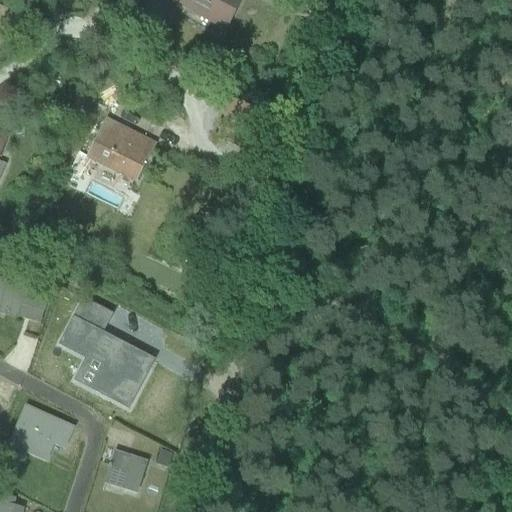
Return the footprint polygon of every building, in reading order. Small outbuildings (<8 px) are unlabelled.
[(179,0),(178,3),(184,6),(183,9),(224,31),(240,0),(179,0)] [(216,140),(249,152),(264,115),(231,102),(216,140)] [(87,159),(135,183),(154,145),(107,121),(87,159)] [(0,310),(5,312),(4,316),(16,319),(20,305),(43,312),(49,293),(0,278),(0,310)] [(45,279),(43,287),(55,290),(57,283),(45,279)] [(134,383),(146,360),(100,335),(110,317),(83,303),(64,339),(110,364),(95,392),(115,403),(114,404),(120,407),(121,405),(127,409),(139,386),(134,383)] [(25,409),(10,442),(28,450),(26,453),(46,462),(53,446),(56,448),(59,442),(66,445),(73,430),(25,409)] [(158,453),(154,466),(167,470),(171,457),(158,453)] [(124,490),(136,494),(145,465),(114,455),(106,480),(125,486),(124,490)] [(21,511),(22,511),(7,507),(9,499),(0,497),(0,511),(21,511)]
